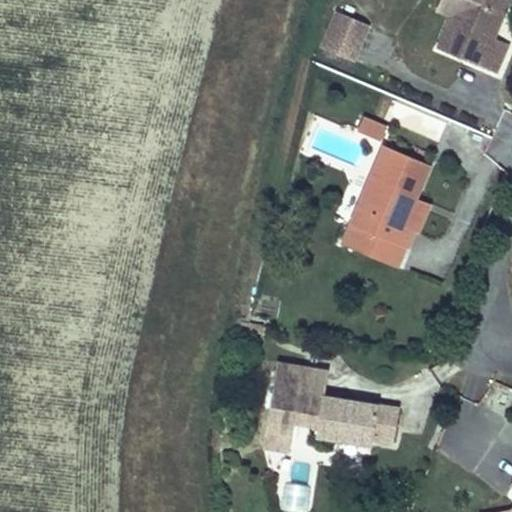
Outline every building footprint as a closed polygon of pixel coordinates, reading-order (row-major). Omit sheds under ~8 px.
[(500,23),(509,0),(464,0),(463,3),(458,1),(455,0),(441,0),(438,10),(452,15),(438,48),(496,73),(509,44),(494,38),(487,35),(493,20),(500,23)] [(353,61),(369,24),(336,11),(321,47),(353,61)] [(494,38),(500,23),(493,20),(487,35),(494,38)] [(360,112),(354,127),(380,139),(387,125),(360,112)] [(404,226),(415,198),(430,165),(384,146),(351,224),(343,244),(354,248),(363,229),(405,246),(407,247),(414,230),(404,226)] [(414,230),(426,202),(415,198),(404,226),(414,230)] [(396,267),(405,246),(363,229),(354,248),(396,267)] [(393,443),(399,407),(324,395),(323,395),(299,391),(303,366),(277,362),(266,429),(292,433),(294,423),(318,427),(316,437),(371,446),(373,440),(393,443)] [(324,395),(328,370),(303,366),(299,391),(323,395),(324,395)] [(289,452),(292,433),(266,429),(263,448),(289,452)]
